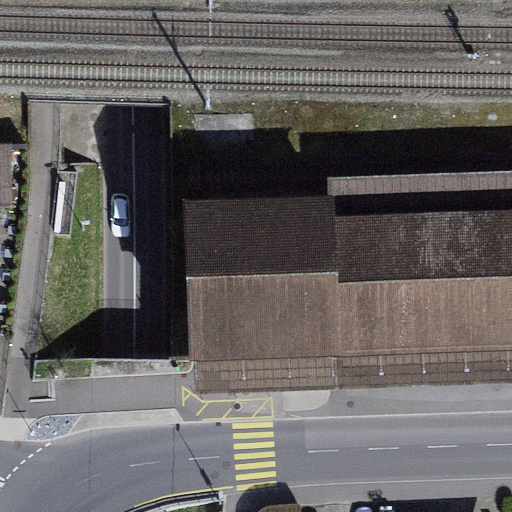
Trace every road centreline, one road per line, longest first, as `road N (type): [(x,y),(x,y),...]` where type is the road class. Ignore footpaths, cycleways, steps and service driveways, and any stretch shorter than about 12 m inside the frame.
road 1 (secondary): [(130,511),(131,0)]
road 2 (unclassified): [(511,446),(175,461),(75,482),(41,509)]
